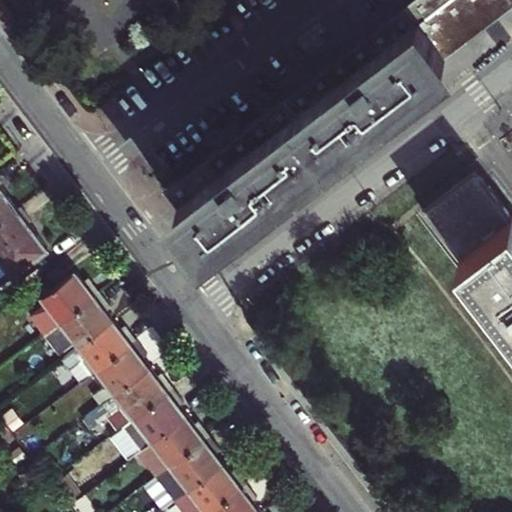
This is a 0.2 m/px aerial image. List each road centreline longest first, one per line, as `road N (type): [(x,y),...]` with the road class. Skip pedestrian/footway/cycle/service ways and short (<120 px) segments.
road 1 (residential): [(191,307),(511,59)]
road 2 (tertiary): [(0,59),(191,307)]
road 3 (tertiary): [(191,307),(348,511)]
